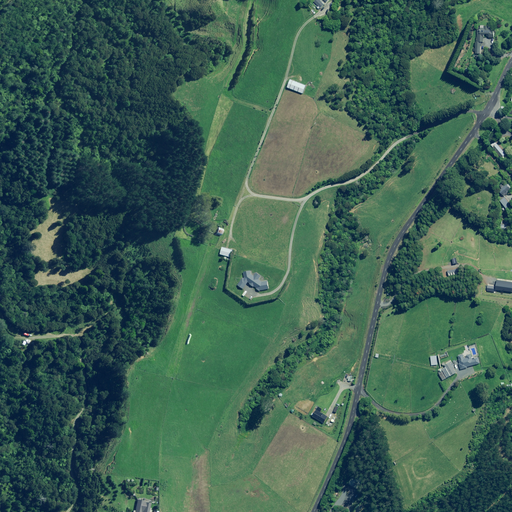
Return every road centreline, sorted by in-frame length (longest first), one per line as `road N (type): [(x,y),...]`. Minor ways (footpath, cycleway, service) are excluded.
road 1 (unclassified): [(313,511),(347,441),(393,244),(511,60)]
road 2 (track): [(0,320),(18,338),(72,335),(81,343),(87,400),(72,467),(80,495),(68,511)]
